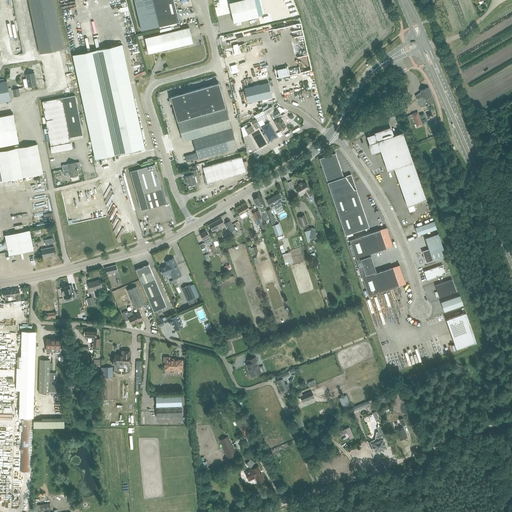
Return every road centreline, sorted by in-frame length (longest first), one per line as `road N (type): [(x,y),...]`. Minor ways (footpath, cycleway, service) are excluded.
road 1 (unclassified): [(279,396),(268,382),(238,386),(215,351),(130,328),(36,319),(33,277)]
road 2 (tertiary): [(193,225),(306,157),(370,73),(423,44)]
road 3 (unclassified): [(193,225),(173,189),(146,93),(156,82),(211,65),(201,0)]
road 4 (track): [(317,490),(511,417)]
road 5 (primary): [(499,233),(423,44)]
road 6 (unclassified): [(67,269),(31,95)]
